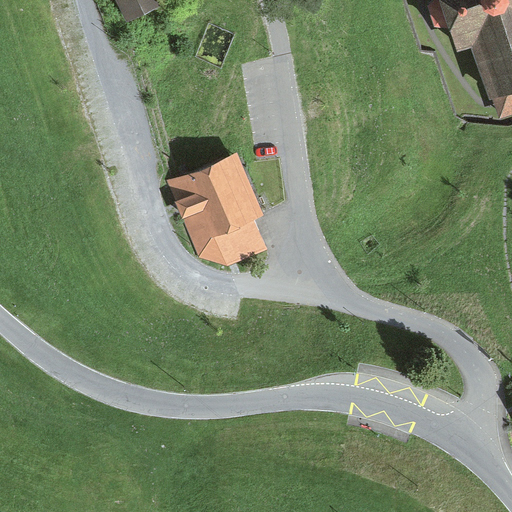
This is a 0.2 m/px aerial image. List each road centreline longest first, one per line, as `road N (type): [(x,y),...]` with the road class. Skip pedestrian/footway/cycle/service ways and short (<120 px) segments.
road 1 (tertiary): [(0,319),(74,376),(158,404),(347,397),(420,415),(467,443),(511,493)]
road 2 (track): [(94,0),(128,94),(148,189),(192,259),(242,289),(342,298)]
